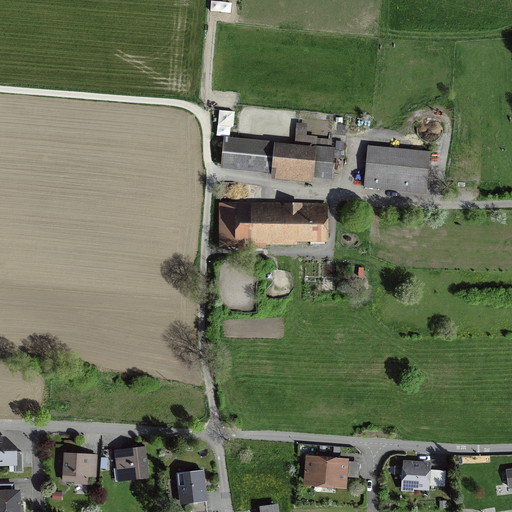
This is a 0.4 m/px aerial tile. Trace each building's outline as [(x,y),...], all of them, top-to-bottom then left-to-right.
[(221,12),(221,2),(211,1),(210,11),(221,12)] [(218,126),(234,127),(235,112),(219,111),(218,126)] [(275,142),(224,137),(221,169),(271,174),(271,180),(313,183),(314,178),(332,180),(334,150),(341,151),(341,144),(332,143),(332,140),(317,138),(318,137),(307,136),(308,124),(296,123),(294,145),(275,144),(275,142)] [(431,152),(368,146),(363,188),(427,194),(431,152)] [(328,203),(219,203),(219,249),(266,249),(266,245),(297,245),(297,243),(328,243),(328,203)] [(16,437),(0,437),(0,466),(9,467),(9,473),(23,473),(23,452),(16,452),(16,437)] [(146,447),(113,451),(115,468),(112,469),(114,482),(118,482),(118,483),(150,479),(146,447)] [(98,455),(63,453),(62,482),(75,483),(75,485),(88,486),(89,478),(97,479),(98,455)] [(326,458),(306,456),(303,488),(324,489),(326,458)] [(349,459),(326,458),(324,489),(347,491),(348,478),(359,479),(360,463),(349,462),(349,459)] [(432,463),(403,460),(401,492),(414,493),(414,490),(429,492),(430,486),(445,487),(446,471),(431,470),(432,463)] [(207,502),(204,471),(177,474),(181,505),(207,502)] [(0,511),(23,511),(24,506),(21,506),(21,491),(14,491),(14,483),(0,482),(0,511)] [(63,501),(63,492),(52,492),(52,501),(63,501)]
